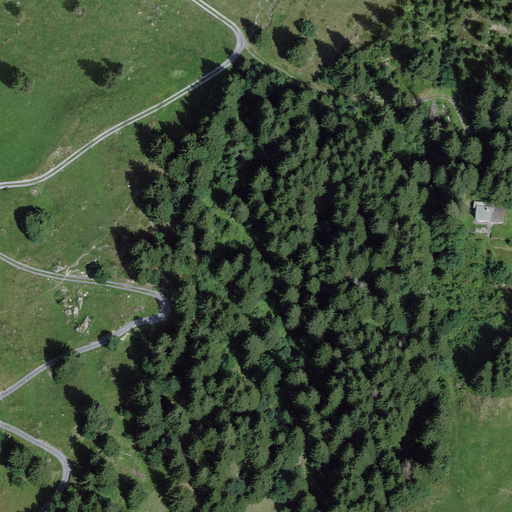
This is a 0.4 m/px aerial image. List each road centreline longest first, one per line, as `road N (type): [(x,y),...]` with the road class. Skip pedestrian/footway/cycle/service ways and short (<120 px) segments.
road 1 (track): [(0,255),(36,271),(152,293),(165,308),(0,395)]
road 2 (track): [(194,0),(237,32),(234,56),(45,176),(0,185)]
road 3 (track): [(239,46),(326,92),(451,97),(489,170)]
road 4 (track): [(0,423),(61,458),(61,488),(41,511)]
